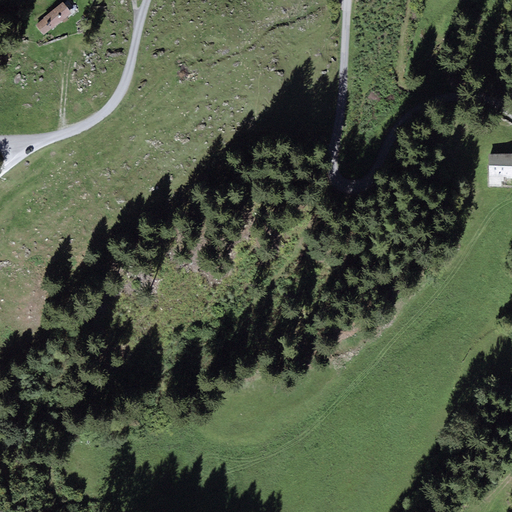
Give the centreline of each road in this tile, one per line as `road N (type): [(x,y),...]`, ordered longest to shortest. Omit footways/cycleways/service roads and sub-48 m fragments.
road 1 (unclassified): [(511,112),(479,99),(424,103),(391,136),(365,183),(338,182),(332,168),(348,0)]
road 2 (unclassified): [(148,0),(126,78),(102,113),(45,139),(0,140)]
